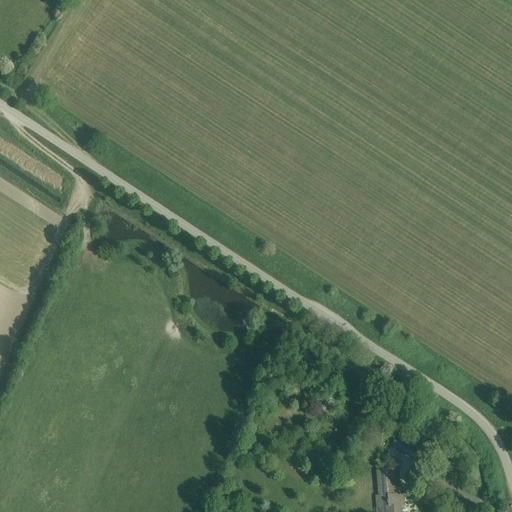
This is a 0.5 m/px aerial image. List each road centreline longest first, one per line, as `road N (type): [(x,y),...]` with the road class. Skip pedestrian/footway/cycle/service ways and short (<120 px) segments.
road 1 (unclassified): [(511,483),(486,428),(448,396),(0,105)]
road 2 (track): [(0,111),(13,114),(27,136),(79,178),(87,248)]
